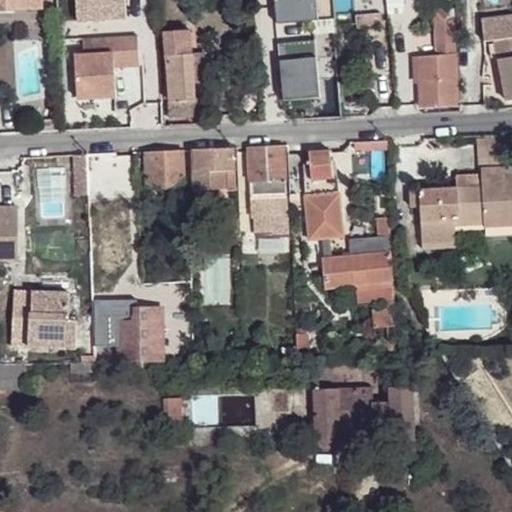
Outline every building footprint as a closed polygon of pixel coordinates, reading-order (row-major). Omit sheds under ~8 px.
[(0,0),(0,5),(4,5),(5,12),(36,10),(35,0),(0,0)] [(66,0),(51,0),(52,13),(67,12),(66,0)] [(126,9),(126,0),(74,0),(76,23),(100,21),(100,11),(126,9)] [(274,0),(277,21),(316,17),(314,0),(274,0)] [(127,20),(126,9),(100,11),(100,21),(127,20)] [(382,14),(358,15),(359,24),(383,23),(382,14)] [(334,18),(314,19),(315,30),(335,28),(334,18)] [(453,19),(434,20),(435,33),(454,32),(453,19)] [(192,87),(190,53),(187,53),(186,30),(162,32),(168,117),(194,115),(193,102),(192,87)] [(454,32),(435,33),(436,53),(455,52),(454,32)] [(79,55),(70,56),(74,99),(112,96),(109,66),(134,64),(132,34),(78,38),(79,55)] [(314,38),(278,41),(283,101),(319,98),(314,38)] [(511,47),(500,49),(501,58),(511,56),(511,47)] [(207,52),(190,53),(192,87),(209,85),(207,52)] [(436,53),(417,54),(420,108),(458,105),(455,52),(436,53)] [(511,98),(511,56),(501,58),(506,100),(511,98)] [(210,100),(193,102),(194,115),(210,113),(210,100)] [(460,134),(445,135),(446,142),(460,141),(460,134)] [(479,141),(480,166),(508,164),(506,140),(479,141)] [(284,144),(249,145),(251,181),(285,180),(284,144)] [(233,146),(194,149),(195,170),(234,168),(233,146)] [(333,148),(308,148),(308,157),(307,157),(306,158),(305,158),(305,159),(304,160),(303,161),(303,162),(303,163),(307,236),(319,235),(327,234),(343,234),(339,162),(339,161),(338,161),(338,160),(337,160),(337,159),(336,159),(336,158),(336,157),(335,157),(334,156),(334,155),(333,148)] [(183,149),(145,151),(146,187),(184,184),(183,149)] [(86,155),(73,155),(73,170),(86,170),(86,155)] [(442,185),(409,187),(410,204),(419,203),(421,240),(453,239),(452,217),(459,216),(483,215),(483,223),(511,221),(511,164),(508,164),(480,166),(480,171),(481,184),(455,185),(451,185),(452,192),(442,193),(442,185)] [(235,192),(234,168),(195,170),(196,193),(235,192)] [(86,170),(73,170),(75,195),(87,195),(86,170)] [(455,173),(455,185),(481,184),(480,171),(455,173)] [(285,180),(251,181),(251,193),(285,192),(285,180)] [(451,185),(442,185),(442,193),(452,192),(451,185)] [(0,254),(15,254),(13,210),(0,209),(0,254)] [(287,233),(286,213),(276,213),(276,234),(287,233)] [(452,217),(453,239),(466,238),(466,243),(484,242),(484,236),(511,234),(511,221),(483,223),(483,215),(459,216),(452,217)] [(394,283),(390,218),(379,218),(380,236),(347,238),(348,254),(328,255),(319,255),(317,255),(318,286),(357,284),(394,283)] [(89,224),(90,242),(95,241),(95,233),(100,233),(100,223),(90,224),(89,224)] [(319,235),(319,255),(328,255),(327,234),(319,235)] [(291,249),(290,235),(248,239),(249,253),(291,249)] [(15,254),(0,254),(0,261),(15,262),(15,254)] [(179,279),(188,278),(187,262),(179,262),(179,279)] [(394,283),(357,284),(358,301),(394,300),(394,283)] [(10,302),(8,356),(74,356),(74,329),(66,329),(64,301),(10,302)] [(384,309),(372,309),(373,326),(389,326),(396,325),(395,301),(384,302),(384,309)] [(118,303),(118,322),(161,320),(162,303),(118,303)] [(95,306),(95,324),(104,323),(104,305),(95,306)] [(119,361),(163,359),(161,320),(118,322),(119,361)] [(93,331),(94,342),(108,341),(107,324),(104,323),(95,324),(93,324),(93,331)] [(396,325),(389,326),(390,350),(397,350),(396,325)] [(305,331),(294,332),(295,348),(306,347),(305,331)] [(0,389),(15,389),(14,363),(0,362),(0,389)] [(358,425),(358,431),(358,437),(387,437),(388,457),(412,456),(411,387),(387,387),(387,403),(362,403),(362,387),(312,389),(312,439),(314,442),(320,447),(327,449),(334,446),(338,440),(338,432),(338,426),(358,425)] [(162,431),(168,431),(180,430),(179,398),(172,398),(162,398),(162,431)]
